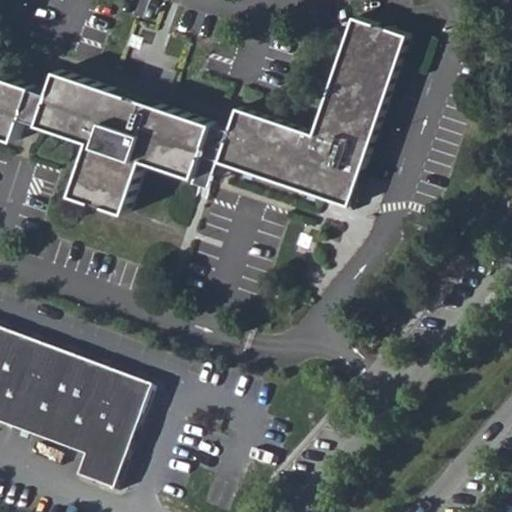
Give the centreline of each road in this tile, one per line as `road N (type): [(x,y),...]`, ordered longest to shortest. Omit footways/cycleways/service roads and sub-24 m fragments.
road 1 (residential): [(511,273),(297,511)]
road 2 (residential): [(427,511),(511,418)]
